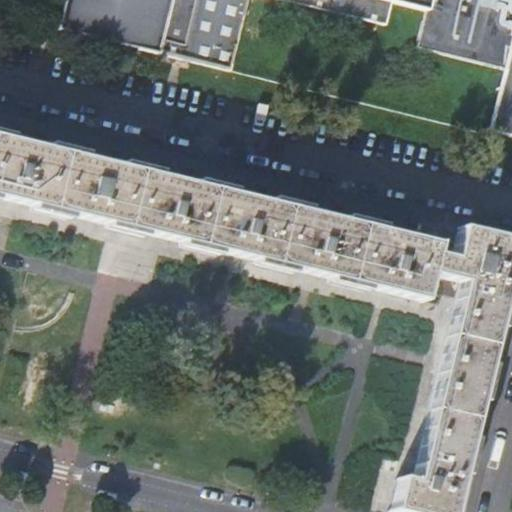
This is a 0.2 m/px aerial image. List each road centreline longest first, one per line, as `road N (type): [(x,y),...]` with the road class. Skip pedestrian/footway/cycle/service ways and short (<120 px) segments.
road 1 (residential): [(0,85),(511,212)]
road 2 (residential): [(237,511),(0,454)]
